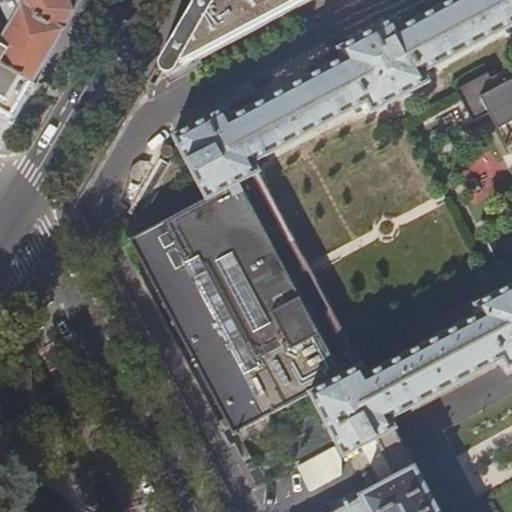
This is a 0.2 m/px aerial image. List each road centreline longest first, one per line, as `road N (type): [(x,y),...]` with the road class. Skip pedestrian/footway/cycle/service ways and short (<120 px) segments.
road 1 (residential): [(8,222),(34,253),(175,511)]
road 2 (secondary): [(8,222),(138,0)]
